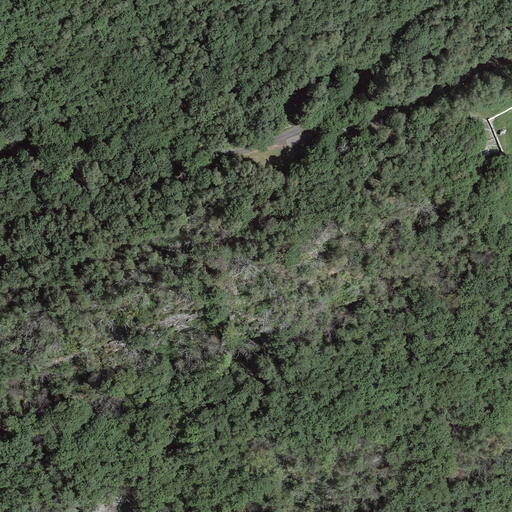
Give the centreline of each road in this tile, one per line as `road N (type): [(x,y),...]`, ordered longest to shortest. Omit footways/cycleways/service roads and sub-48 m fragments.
road 1 (track): [(0,149),(109,140),(234,153),(356,130),(467,69),(511,55)]
road 2 (track): [(275,142),(349,102),(386,31),(418,0)]
